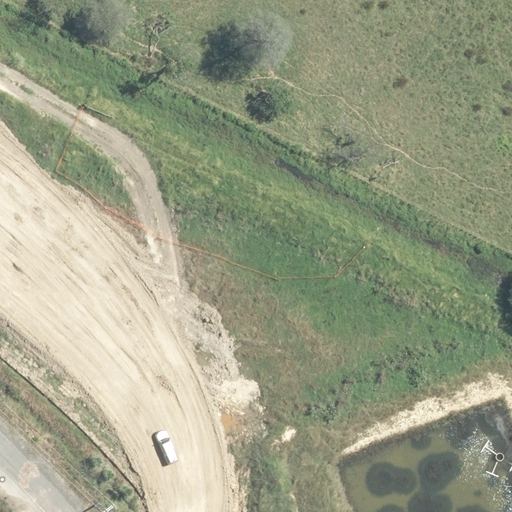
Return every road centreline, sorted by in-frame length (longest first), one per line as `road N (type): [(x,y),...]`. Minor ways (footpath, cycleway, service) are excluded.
road 1 (tertiary): [(0,124),(419,511)]
road 2 (tertiary): [(262,511),(0,275)]
